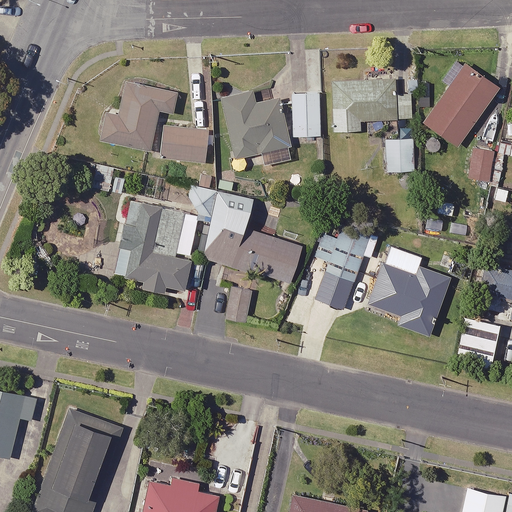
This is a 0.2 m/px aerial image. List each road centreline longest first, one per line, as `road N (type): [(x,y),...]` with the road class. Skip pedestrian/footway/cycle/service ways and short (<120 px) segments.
road 1 (residential): [(0,316),(511,428)]
road 2 (residential): [(60,3),(124,22),(511,7)]
road 3 (secondary): [(60,3),(0,146)]
